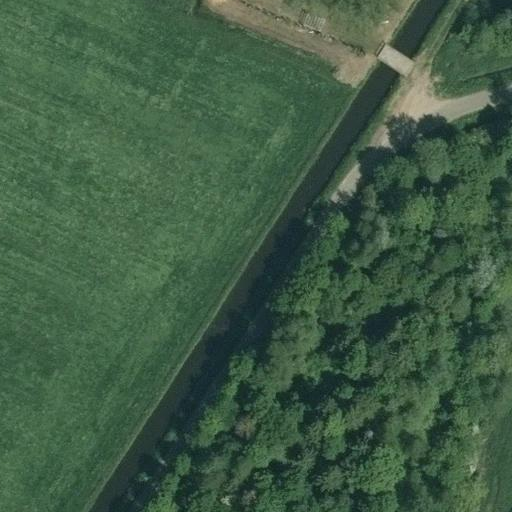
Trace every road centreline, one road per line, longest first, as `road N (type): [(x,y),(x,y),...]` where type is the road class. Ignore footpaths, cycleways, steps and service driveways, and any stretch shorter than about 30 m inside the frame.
road 1 (unclassified): [(135,511),(352,178),(419,126),(511,90)]
road 2 (track): [(474,0),(380,150)]
